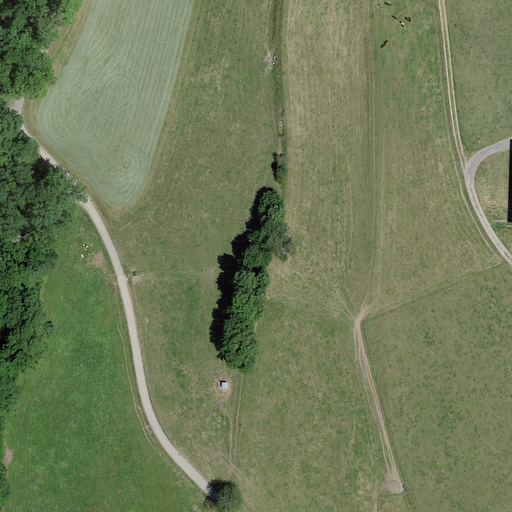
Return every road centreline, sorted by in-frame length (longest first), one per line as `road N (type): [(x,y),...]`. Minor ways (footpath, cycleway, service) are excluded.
road 1 (unclassified): [(69,180),(117,266),(143,393),(163,440),(228,511)]
road 2 (track): [(72,0),(15,110)]
